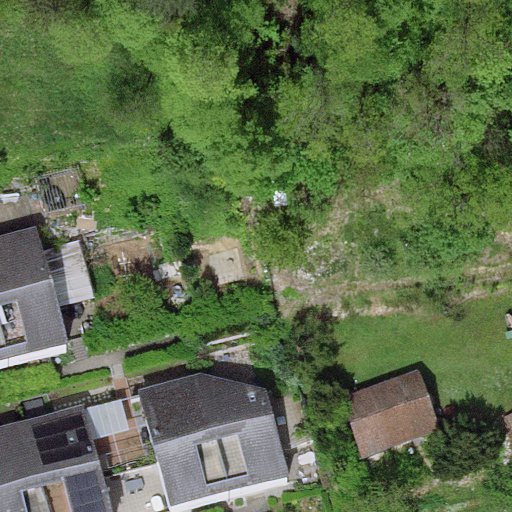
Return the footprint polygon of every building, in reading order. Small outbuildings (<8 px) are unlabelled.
[(36,224),(0,233),(0,360),(69,342),(36,224)] [(418,368),(340,395),(362,455),(440,428),(418,368)] [(201,372),(139,388),(140,395),(160,463),(170,506),(288,475),(281,448),(267,395),(266,390),(201,372)] [(298,386),(267,395),(281,448),(313,439),(298,386)] [(160,463),(140,395),(86,410),(105,479),(160,463)] [(84,403),(0,426),(0,511),(114,511),(105,479),(86,410),(84,403)]
